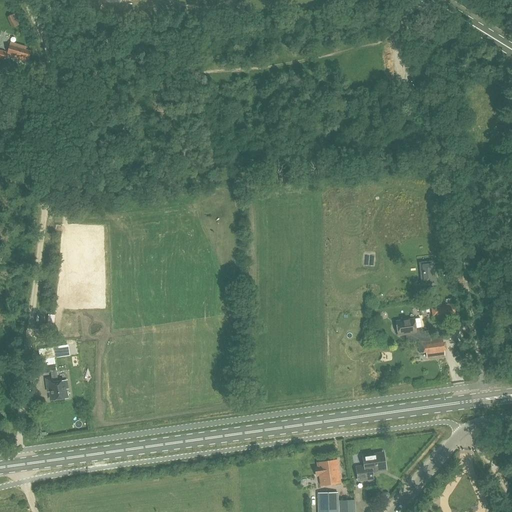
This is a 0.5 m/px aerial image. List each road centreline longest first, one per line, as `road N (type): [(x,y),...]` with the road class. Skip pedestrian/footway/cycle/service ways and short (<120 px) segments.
road 1 (secondary): [(0,467),(483,399)]
road 2 (track): [(23,481),(19,444),(55,77)]
road 3 (unclassified): [(396,511),(462,433),(511,417)]
